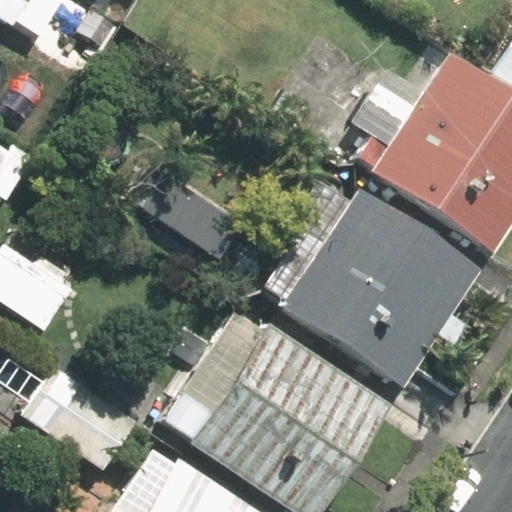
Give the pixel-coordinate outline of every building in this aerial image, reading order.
[(0,0),(0,45),(20,57),(53,3),(48,0),(0,0)] [(59,0),(77,12),(85,0),(59,0)] [(317,29),(276,88),(353,143),(337,166),(349,175),(343,184),(467,271),(511,207),(511,124),(428,64),(407,93),(317,29)] [(511,31),(474,77),(511,108),(511,31)] [(161,191),(148,182),(119,222),(193,274),(220,235),(199,220),(213,200),(174,172),(161,191)] [(250,317),(375,403),(412,349),(433,363),(453,334),(432,320),(455,286),(307,184),(233,291),(257,307),(250,317)] [(57,222),(34,254),(74,283),(97,250),(57,222)] [(0,266),(0,330),(17,342),(47,300),(0,266)] [(221,314),(142,433),(167,449),(161,458),(243,511),(303,511),(369,413),(221,314)] [(14,392),(0,381),(0,418),(88,481),(124,430),(33,365),(14,392)] [(212,511),(133,458),(95,511),(212,511)]
